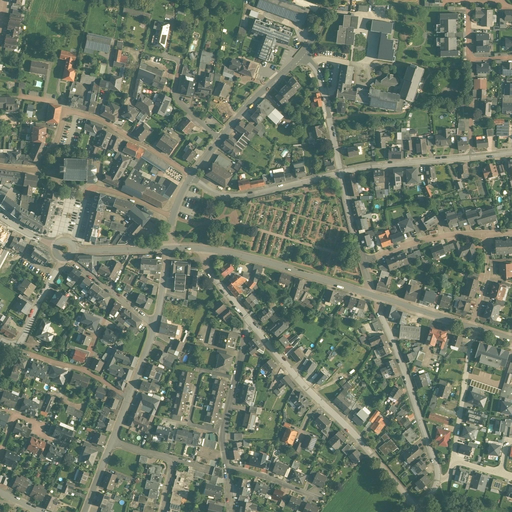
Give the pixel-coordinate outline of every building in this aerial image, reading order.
[(309,11),(280,0),(260,0),(260,1),(258,6),(258,7),(304,25),(309,11)] [(124,9),(123,13),(150,20),(151,15),(124,8),(124,9)] [(257,18),(259,13),(251,10),(250,15),(257,18)] [(492,11),(482,10),(482,12),(476,12),(476,18),(482,18),(482,27),(492,27),(492,18),(491,18),(492,11)] [(12,15),(10,14),(8,23),(19,25),(20,22),(21,17),(12,15)] [(445,36),(456,35),(456,20),(458,20),(458,14),(440,14),(440,25),(436,25),(436,33),(447,33),(447,34),(445,34),(445,36)] [(357,17),(346,16),(344,27),(341,27),(340,32),(339,31),(338,43),(349,45),(352,45),(353,43),(354,43),(354,40),(353,40),(353,38),(354,38),(354,36),(353,35),(354,33),(352,33),(353,28),(356,29),(357,17)] [(371,31),(382,33),(388,34),(391,34),(393,24),(373,20),(371,31)] [(255,23),(251,32),(264,37),(256,57),(269,62),(277,41),(288,46),(291,36),(255,23)] [(160,32),(158,31),(155,45),(164,47),(167,33),(164,33),(160,32)] [(112,38),(88,33),(85,48),(109,53),(112,38)] [(388,34),(382,33),(378,59),(390,61),(391,49),(393,50),(394,41),(387,40),(388,34)] [(8,36),(6,35),(5,41),(16,43),(17,37),(8,36)] [(456,35),(445,36),(445,37),(447,37),(447,38),(437,38),(437,46),(440,46),(441,57),(459,57),(459,51),(457,51),(456,35)] [(76,54),(61,51),(59,59),(66,60),(65,68),(71,69),(72,65),(74,65),(76,54)] [(240,62),(233,60),(230,68),(235,70),(240,72),(244,60),(247,53),(243,51),(240,62)] [(208,57),(207,63),(210,64),(211,58),(215,59),(216,54),(202,52),(202,55),(208,57)] [(257,65),(244,60),(240,72),(253,78),(253,77),(255,72),(257,65)] [(48,64),(32,61),(30,72),(46,75),(48,64)] [(157,75),(159,70),(141,63),(140,69),(157,75)] [(477,63),(477,76),(487,76),(487,73),(489,73),(489,63),(477,63)] [(510,64),(505,63),(505,66),(502,66),(502,70),(503,70),(503,74),(503,75),(511,75),(511,63),(510,64)] [(388,92),(374,90),(374,88),(372,88),(371,88),(370,88),(370,89),(370,91),(369,97),(371,97),(370,104),(370,106),(374,107),(374,108),(394,111),(394,110),(401,111),(403,103),(403,102),(406,100),(413,103),(414,99),(413,99),(414,97),(415,97),(417,91),(416,91),(417,89),(418,89),(419,86),(417,85),(418,82),(420,82),(421,79),(420,79),(421,77),(422,77),(424,71),(423,71),(424,69),(418,67),(411,64),(410,67),(409,67),(408,68),(407,68),(405,74),(406,74),(405,76),(403,79),(405,80),(408,81),(407,84),(404,83),(400,95),(397,94),(397,95),(396,95),(396,94),(393,93),(393,94),(390,94),(391,93),(388,93),(387,93),(388,92)] [(354,67),(342,65),(341,72),(340,76),(338,89),(337,98),(344,99),(355,101),(357,92),(356,92),(350,91),(354,67)] [(235,70),(230,68),(225,66),(224,72),(234,75),(235,70)] [(71,69),(65,68),(62,79),(73,82),(76,70),(71,69)] [(157,75),(140,69),(137,80),(143,82),(163,90),(167,79),(162,78),(157,75)] [(234,75),(224,72),(223,76),(230,78),(229,81),(232,81),(234,75)] [(213,74),(207,73),(206,77),(202,77),(201,83),(200,83),(199,92),(211,94),(212,86),(212,85),(211,85),(213,74)] [(96,77),(82,74),(80,83),(90,85),(94,85),(95,82),(96,77)] [(387,77),(381,81),(376,80),(375,85),(374,84),(371,86),(372,88),(374,88),(374,90),(388,92),(388,88),(391,86),(396,86),(397,84),(398,84),(399,80),(397,79),(393,78),(393,75),(388,74),(387,77)] [(117,77),(113,76),(112,76),(111,82),(109,89),(120,91),(123,78),(120,77),(117,77)] [(194,79),(186,77),(182,94),(193,96),(196,83),(193,83),(194,79)] [(282,91),(280,93),(281,94),(279,95),(276,98),(284,106),(289,101),(288,100),(297,92),(296,91),(301,87),(293,79),(290,82),(289,83),(289,84),(288,86),(282,91)] [(111,82),(101,80),(101,84),(100,87),(109,89),(111,82)] [(156,104),(141,94),(143,82),(137,80),(134,97),(134,98),(139,101),(137,103),(136,105),(143,110),(146,112),(149,114),(150,115),(153,110),(156,104)] [(486,80),(477,80),(477,90),(486,90),(486,80)] [(231,87),(220,82),(214,95),(226,98),(229,92),(228,92),(231,87)] [(361,88),(358,88),(358,89),(357,89),(356,92),(357,92),(355,101),(355,102),(358,102),(368,104),(370,104),(371,97),(369,97),(370,91),(369,91),(369,90),(367,89),(366,90),(365,90),(365,89),(362,89),(362,90),(360,89),(361,88)] [(486,90),(477,90),(477,98),(477,99),(481,99),(486,99),(486,97),(486,90)] [(86,102),(84,110),(89,111),(93,94),(89,93),(87,102),(86,102)] [(316,94),(314,95),(315,103),(316,107),(322,106),(320,93),(316,94)] [(172,100),(160,94),(156,104),(153,110),(164,116),(172,100)] [(75,97),(73,97),(73,96),(71,95),(71,96),(69,96),(67,106),(81,109),(83,101),(83,99),(82,99),(83,97),(79,96),(78,98),(77,98),(75,97)] [(497,101),(491,101),(492,98),(488,97),(487,103),(491,103),(491,111),(496,112),(497,101)] [(0,107),(6,108),(6,112),(14,112),(14,111),(14,105),(14,98),(6,98),(0,98),(0,107)] [(344,99),(337,98),(336,105),(338,106),(337,109),(337,114),(343,114),(345,111),(345,104),(344,103),(344,99)] [(275,109),(265,99),(257,107),(259,109),(260,108),(267,115),(268,117),(275,109)] [(122,108),(109,102),(107,107),(120,113),(122,108)] [(487,103),(481,102),(480,116),(490,117),(491,111),(491,103),(487,103)] [(504,104),(503,104),(502,113),(511,113),(511,103),(506,104),(504,104)] [(61,106),(49,104),(46,122),(58,124),(61,106)] [(107,107),(103,105),(101,109),(104,110),(102,115),(115,121),(120,113),(107,107)] [(132,108),(129,106),(122,117),(126,120),(127,118),(133,123),(140,112),(134,109),(132,108)] [(259,109),(251,117),(258,124),(259,124),(260,122),(267,115),(260,108),(259,109)] [(275,109),(268,117),(276,125),(284,117),(275,109)] [(141,120),(143,122),(149,114),(146,112),(144,116),(141,120)] [(187,118),(178,127),(186,134),(191,128),(192,129),(195,125),(187,118)] [(509,127),(504,127),(504,120),(494,120),(494,126),(496,127),(501,127),(501,133),(501,135),(501,136),(509,137),(509,127)] [(33,122),(22,121),(19,139),(31,140),(31,138),(30,137),(31,132),(32,131),(32,127),(30,127),(33,127),(33,123),(33,122)] [(104,126),(91,121),(89,125),(86,124),(84,133),(86,134),(87,131),(96,134),(97,132),(101,133),(102,130),(104,126)] [(248,125),(242,121),(235,129),(244,135),(247,137),(252,131),(255,127),(249,123),(248,125)] [(152,131),(144,123),(139,128),(148,136),(152,131)] [(320,126),(311,128),(313,139),(322,137),(321,131),(325,130),(324,125),(320,126)] [(33,127),(30,127),(32,127),(32,131),(31,132),(30,137),(31,138),(31,140),(31,142),(29,141),(29,142),(35,142),(45,143),(45,138),(46,138),(47,135),(45,135),(46,128),(35,127),(33,127)] [(133,134),(132,135),(142,142),(148,136),(139,128),(137,130),(133,134)] [(445,136),(437,136),(437,140),(437,145),(451,144),(450,136),(450,135),(449,129),(444,130),(445,136)] [(112,134),(103,130),(100,138),(109,141),(112,134)] [(255,133),(252,131),(247,137),(244,135),(238,142),(234,147),(240,151),(241,152),(251,140),(250,140),(255,133)] [(391,133),(377,135),(378,148),(385,148),(384,141),(392,140),(391,133)] [(178,143),(165,134),(157,145),(170,154),(178,143)] [(123,140),(114,135),(108,148),(118,152),(120,148),(123,140)] [(238,142),(230,135),(226,140),(234,147),(238,142)] [(109,141),(100,138),(97,146),(106,149),(109,141)] [(462,140),(460,140),(460,142),(458,143),(458,150),(461,150),(461,152),(464,152),(463,149),(467,149),(467,143),(466,138),(462,139),(462,140)] [(425,139),(416,140),(417,154),(427,153),(425,139)] [(482,140),(476,140),(477,148),(488,147),(487,139),(482,140)] [(240,151),(226,140),(221,147),(235,158),(240,151)] [(29,156),(39,156),(45,143),(35,142),(29,156)] [(132,156),(137,146),(129,142),(123,151),(132,156)] [(197,147),(191,142),(189,145),(191,146),(189,148),(194,152),(197,147)] [(397,148),(389,148),(388,159),(397,159),(401,159),(402,148),(401,148),(401,145),(397,145),(397,148)] [(137,146),(132,156),(140,159),(140,158),(145,150),(137,146)] [(354,147),(348,149),(349,157),(353,157),(353,156),(359,155),(357,147),(354,147)] [(194,152),(189,148),(186,153),(183,157),(191,163),(197,153),(194,152)] [(148,152),(145,150),(140,158),(138,162),(138,163),(134,168),(132,171),(131,173),(134,174),(148,152)] [(17,153),(12,152),(12,153),(11,164),(12,164),(23,165),(23,155),(20,155),(20,153),(20,151),(17,151),(17,153)] [(148,152),(134,174),(137,176),(139,172),(140,171),(146,160),(151,153),(148,152)] [(3,154),(3,163),(11,164),(12,153),(11,153),(10,154),(7,154),(3,154)] [(169,166),(151,153),(146,160),(165,172),(169,166)] [(39,156),(29,156),(23,155),(23,165),(35,166),(39,156)] [(131,159),(121,155),(115,165),(125,170),(128,165),(131,159)] [(231,163),(219,155),(214,164),(226,171),(231,163)] [(138,162),(131,159),(128,165),(134,168),(138,163),(138,162)] [(88,160),(63,160),(63,163),(63,164),(62,164),(62,165),(60,165),(60,164),(59,164),(59,175),(59,174),(62,174),(62,175),(63,175),(62,180),(86,181),(86,183),(94,183),(96,182),(97,180),(98,178),(97,177),(95,176),(95,175),(97,172),(97,169),(95,166),(92,165),(93,160),(88,160)] [(329,162),(328,163),(327,161),(324,162),(325,163),(326,171),(335,169),(334,161),(329,162)] [(226,171),(213,163),(206,175),(226,187),(233,175),(226,171)] [(303,163),(294,165),(297,178),(301,177),(301,178),(303,177),(306,176),(303,163)] [(467,164),(458,165),(460,178),(463,178),(465,178),(469,177),(467,164)] [(490,164),(488,165),(487,167),(485,167),(485,169),(482,170),(485,178),(488,177),(488,178),(493,176),(495,177),(497,177),(498,175),(495,166),(492,167),(492,165),(490,164)] [(125,170),(115,165),(109,176),(105,175),(103,180),(119,187),(121,182),(119,181),(125,170)] [(434,166),(426,168),(427,179),(428,179),(428,185),(436,184),(436,178),(434,166)] [(402,168),(393,169),(394,175),(393,175),(394,185),(401,185),(400,176),(403,176),(402,169),(402,168)] [(416,170),(407,170),(407,168),(402,169),(403,176),(404,185),(415,184),(414,182),(417,182),(416,177),(416,170)] [(14,173),(0,170),(0,186),(2,187),(4,185),(5,182),(12,183),(14,173)] [(383,170),(373,171),(374,179),(375,183),(384,182),(384,178),(383,170)] [(150,180),(152,176),(140,171),(139,172),(143,173),(142,176),(150,180)] [(128,179),(123,186),(122,190),(132,195),(133,194),(162,209),(169,200),(157,193),(162,185),(158,184),(150,180),(142,176),(143,173),(139,172),(137,176),(139,177),(137,180),(136,179),(134,182),(128,179)] [(12,184),(17,184),(17,183),(23,184),(25,174),(14,173),(12,183),(12,184)] [(284,173),(274,175),(276,183),(286,181),(285,176),(284,173)] [(37,176),(25,174),(23,184),(23,186),(25,186),(24,195),(31,196),(32,187),(36,188),(37,176)] [(354,174),(346,176),(348,188),(357,186),(356,183),(354,174)] [(162,185),(157,193),(169,200),(178,186),(167,178),(165,181),(162,185)] [(239,182),(238,182),(240,191),(251,188),(250,183),(249,180),(246,180),(243,181),(239,182)] [(263,180),(250,183),(251,188),(265,185),(264,182),(264,180),(263,180)] [(461,181),(455,183),(457,190),(463,188),(461,181)] [(2,187),(0,191),(0,204),(3,199),(12,184),(12,183),(5,182),(4,185),(2,187)] [(348,188),(350,197),(359,196),(359,193),(357,186),(348,188)] [(49,190),(48,190),(46,198),(50,199),(56,201),(58,193),(49,190)] [(106,195),(97,193),(93,210),(102,212),(104,204),(114,206),(117,198),(106,195)] [(37,197),(22,195),(21,201),(36,203),(37,197)] [(10,198),(7,202),(3,199),(0,204),(0,206),(2,208),(14,217),(18,220),(20,206),(10,198)] [(41,211),(47,213),(48,208),(50,199),(45,198),(44,202),(43,202),(40,211),(41,211)] [(137,204),(117,198),(114,206),(118,207),(117,211),(128,215),(135,206),(137,204)] [(48,208),(54,209),(56,204),(55,204),(55,201),(56,201),(50,199),(48,208)] [(359,201),(351,203),(353,210),(361,208),(359,201)] [(135,206),(128,215),(135,221),(142,227),(154,214),(144,206),(143,208),(142,208),(140,210),(135,206)] [(21,222),(27,211),(20,207),(18,220),(21,222)] [(54,209),(48,208),(47,213),(45,220),(51,222),(53,216),(52,216),(52,213),(53,213),(54,209)] [(361,208),(353,210),(355,218),(362,216),(363,216),(362,213),(361,208)] [(487,211),(490,223),(498,221),(494,209),(487,211)] [(102,212),(93,210),(89,224),(100,226),(101,223),(104,212),(102,212)] [(490,223),(487,211),(481,212),(481,210),(476,211),(476,210),(466,213),(466,214),(469,224),(469,225),(478,223),(478,224),(479,224),(480,226),(490,223)] [(27,225),(32,214),(27,211),(21,222),(27,225)] [(47,213),(41,211),(40,216),(38,216),(38,217),(32,228),(41,233),(45,220),(47,213)] [(446,214),(447,219),(450,228),(459,225),(455,212),(446,214)] [(433,213),(425,218),(424,218),(418,222),(419,224),(424,231),(439,222),(435,217),(433,213)] [(32,214),(27,225),(32,228),(38,217),(32,214)] [(466,214),(457,217),(459,225),(460,227),(469,224),(466,214)] [(362,219),(356,220),(358,230),(368,228),(366,218),(362,219)] [(408,219),(401,222),(402,225),(399,226),(400,228),(401,230),(401,232),(402,232),(402,233),(403,232),(404,233),(414,229),(413,228),(414,228),(413,226),(413,224),(412,224),(411,222),(410,219),(408,219)] [(51,222),(45,220),(41,233),(43,232),(44,234),(48,232),(48,230),(49,229),(51,222)] [(128,228),(127,229),(135,236),(142,227),(135,221),(128,228)] [(125,226),(112,222),(111,223),(109,229),(113,230),(125,233),(127,229),(128,228),(124,227),(125,226)] [(100,226),(89,224),(85,239),(95,242),(96,242),(100,226)] [(117,244),(124,244),(126,244),(130,241),(135,236),(127,229),(125,233),(123,236),(117,244)] [(401,232),(398,233),(397,232),(396,229),(391,231),(393,234),(393,235),(391,236),(391,237),(393,243),(393,244),(404,239),(402,233),(402,232),(401,232)] [(110,241),(109,245),(112,244),(119,233),(123,236),(125,233),(113,230),(110,239),(110,241)] [(388,230),(382,233),(382,232),(382,233),(378,234),(379,238),(380,238),(380,239),(383,247),(393,243),(391,237),(388,230)] [(119,233),(112,244),(117,244),(123,236),(119,233)] [(369,235),(366,236),(360,238),(363,246),(369,245),(369,246),(370,247),(373,246),(373,245),(373,242),(371,241),(369,235)] [(17,238),(14,237),(12,242),(10,246),(10,247),(10,248),(14,250),(15,248),(22,252),(26,243),(22,240),(21,240),(21,239),(19,238),(18,238),(17,238)] [(510,239),(507,239),(507,240),(507,242),(502,242),(502,252),(502,253),(502,254),(511,253),(511,241),(510,242),(510,240),(510,239)] [(458,241),(454,243),(448,245),(451,251),(460,247),(458,241)] [(441,244),(431,249),(434,258),(445,254),(445,253),(442,247),(441,244)] [(472,244),(457,249),(460,257),(467,254),(469,259),(470,262),(474,261),(473,258),(477,257),(472,244)] [(35,260),(41,249),(36,246),(35,248),(34,247),(32,250),(33,251),(30,256),(35,260)] [(32,250),(28,247),(25,253),(30,256),(33,251),(32,250)] [(41,249),(35,260),(39,263),(45,252),(41,249)] [(8,252),(4,250),(0,256),(0,264),(1,265),(8,252)] [(45,252),(39,263),(45,266),(46,265),(47,265),(50,261),(48,260),(49,258),(47,256),(49,254),(45,252)] [(405,253),(396,257),(399,265),(405,263),(405,264),(409,263),(408,262),(406,256),(405,253)] [(414,253),(406,256),(408,262),(416,259),(416,258),(414,253)] [(396,257),(386,260),(387,263),(389,269),(390,270),(393,269),(393,268),(399,265),(396,257)] [(157,261),(142,259),(142,269),(144,269),(151,270),(151,274),(155,274),(156,274),(156,270),(159,270),(160,269),(160,266),(159,265),(157,265),(157,261)] [(122,265),(113,260),(109,268),(105,276),(114,281),(122,265)] [(191,263),(172,261),(171,277),(176,278),(175,290),(175,289),(184,290),(184,291),(185,291),(186,275),(190,276),(190,275),(190,269),(191,263)] [(221,269),(218,271),(224,278),(229,274),(234,270),(229,263),(224,267),(223,266),(220,268),(221,269)] [(109,268),(102,265),(98,272),(105,276),(109,268)] [(255,265),(252,274),(259,276),(260,276),(261,275),(263,267),(255,265)] [(511,267),(511,265),(500,265),(500,275),(501,275),(501,274),(505,274),(505,277),(506,277),(511,276),(511,267)] [(74,268),(68,276),(72,279),(70,282),(73,285),(82,274),(74,268)] [(197,271),(194,271),(194,276),(193,281),(193,285),(200,286),(200,282),(202,282),(203,272),(197,271)] [(251,280),(252,274),(244,272),(243,277),(251,280)] [(235,274),(232,277),(235,281),(240,285),(247,279),(235,274)] [(252,281),(257,283),(259,276),(252,274),(251,280),(251,281),(252,281)] [(288,285),(289,282),(291,276),(282,274),(280,281),(283,282),(282,283),(288,285)] [(238,287),(240,285),(235,281),(232,277),(232,278),(229,281),(232,284),(228,287),(232,292),(238,287)] [(388,278),(386,277),(386,279),(384,283),(379,282),(376,290),(386,293),(391,278),(388,278)] [(89,281),(86,278),(80,286),(88,292),(95,284),(90,280),(89,281)] [(305,281),(297,278),(292,294),(301,297),(304,291),(301,290),(305,281)] [(478,280),(470,278),(468,287),(467,286),(476,289),(479,281),(478,280)] [(35,287),(25,280),(22,284),(23,285),(20,290),(25,294),(29,296),(35,287)] [(252,281),(248,286),(254,290),(254,289),(255,290),(259,285),(257,283),(252,281)] [(501,284),(494,282),(492,289),(504,293),(505,290),(505,289),(506,286),(501,284)] [(95,284),(88,292),(92,295),(96,298),(102,290),(95,284)] [(133,287),(127,284),(124,290),(130,293),(133,287)] [(158,287),(147,284),(146,285),(146,286),(151,287),(149,291),(149,294),(156,295),(158,287)] [(415,286),(409,285),(407,290),(404,298),(415,302),(418,294),(413,292),(415,287),(415,286)] [(476,289),(467,286),(466,287),(467,287),(465,295),(464,295),(472,297),(474,298),(476,289),(476,290),(476,289)] [(242,292),(238,287),(232,292),(236,297),(242,293),(242,292)] [(438,291),(428,289),(425,301),(435,304),(438,291)] [(504,293),(492,289),(490,297),(497,299),(501,300),(502,297),(503,297),(504,293)] [(92,295),(89,299),(96,305),(99,302),(98,302),(101,296),(100,295),(103,290),(102,290),(96,298),(92,295)] [(111,296),(103,290),(100,295),(101,296),(98,302),(99,302),(100,303),(101,304),(100,307),(106,310),(111,296)] [(338,293),(330,290),(328,295),(328,294),(326,301),(326,300),(333,302),(333,304),(333,302),(334,300),(338,293)] [(64,296),(56,291),(50,301),(61,308),(64,304),(69,296),(66,292),(65,295),(64,296)] [(301,297),(292,294),(290,299),(298,302),(297,303),(310,310),(313,307),(314,304),(305,298),(308,293),(304,291),(301,297)] [(345,295),(338,293),(334,300),(339,302),(342,303),(345,295)] [(153,300),(140,294),(137,302),(142,304),(141,306),(148,310),(153,300)] [(448,298),(442,297),(443,296),(442,296),(442,298),(439,305),(440,305),(448,308),(451,298),(451,299),(448,298)] [(249,297),(243,302),(250,310),(256,305),(254,303),(249,297)] [(360,300),(351,297),(349,305),(354,306),(357,307),(360,300)] [(26,302),(22,300),(16,308),(25,314),(30,305),(26,302)] [(366,302),(360,300),(357,307),(360,308),(361,309),(364,310),(366,302)] [(463,301),(461,300),(461,301),(458,300),(456,308),(457,308),(459,309),(467,312),(469,312),(471,304),(471,303),(470,303),(463,301)] [(116,301),(112,307),(114,308),(110,313),(114,316),(115,316),(117,312),(122,305),(116,301)] [(220,301),(213,307),(220,314),(227,309),(220,301)] [(495,304),(488,302),(486,310),(498,313),(499,310),(499,309),(500,306),(495,304)] [(396,307),(388,305),(385,316),(393,318),(395,310),(396,307)] [(227,308),(227,309),(220,314),(226,321),(233,315),(227,308)] [(126,309),(121,315),(120,314),(117,320),(119,322),(123,325),(124,324),(126,320),(129,322),(135,315),(126,309)] [(268,309),(258,316),(263,323),(273,315),(268,309)] [(406,314),(395,310),(393,318),(392,319),(396,320),(396,322),(401,324),(400,326),(403,326),(406,314)] [(498,313),(486,310),(484,317),(491,319),(495,320),(499,321),(500,318),(496,317),(497,317),(498,313)] [(100,319),(84,313),(81,321),(89,324),(88,328),(96,331),(100,319)] [(142,321),(135,315),(129,322),(131,324),(128,328),(132,331),(134,332),(137,328),(142,321)] [(2,323),(4,325),(4,324),(5,324),(7,322),(9,323),(11,319),(6,316),(2,323)] [(168,324),(167,320),(164,319),(163,320),(159,333),(171,336),(174,325),(168,324)] [(53,335),(46,332),(49,326),(50,323),(43,320),(36,336),(50,343),(53,335)] [(276,325),(271,330),(273,332),(277,336),(286,328),(283,325),(283,323),(281,320),(276,325)] [(378,321),(372,324),(376,332),(382,329),(378,321)] [(274,323),(267,328),(270,331),(271,330),(276,325),(274,323)] [(5,324),(4,324),(4,325),(0,331),(1,332),(12,338),(16,331),(5,324)] [(117,325),(114,330),(121,334),(124,329),(117,325)] [(403,326),(400,326),(399,338),(419,340),(421,328),(403,326)] [(212,327),(208,344),(213,345),(217,328),(212,327)] [(438,331),(431,328),(426,344),(434,346),(436,339),(438,331)] [(117,334),(107,329),(105,334),(103,335),(103,336),(103,338),(104,338),(103,339),(104,338),(108,340),(108,342),(113,343),(117,334)] [(446,333),(439,330),(438,331),(436,339),(441,340),(439,348),(441,349),(443,349),(444,345),(445,342),(446,339),(447,337),(445,337),(446,333)] [(237,336),(222,332),(221,336),(220,336),(218,342),(219,342),(218,346),(234,350),(235,346),(236,346),(237,340),(236,340),(237,336)] [(92,338),(83,334),(79,342),(89,346),(92,338)] [(376,337),(369,340),(372,346),(378,343),(380,348),(386,345),(389,344),(384,334),(376,338),(376,337)] [(297,335),(291,341),(295,346),(296,345),(301,339),(298,336),(297,335)] [(462,338),(454,335),(451,345),(458,348),(459,348),(460,344),(462,338)] [(284,336),(276,343),(282,350),(289,344),(288,344),(289,343),(284,336)] [(263,346),(256,337),(250,343),(253,347),(256,351),(257,351),(263,346)] [(184,343),(177,340),(175,346),(173,349),(176,350),(180,352),(184,343)] [(484,344),(480,343),(480,342),(475,358),(477,358),(476,360),(480,361),(480,359),(486,361),(486,363),(493,365),(493,364),(499,365),(499,367),(503,368),(503,367),(505,367),(510,352),(509,352),(505,351),(498,348),(497,349),(494,347),(492,347),(485,344),(484,344)] [(380,348),(378,349),(382,356),(382,357),(390,353),(386,345),(380,348)] [(256,351),(253,347),(248,350),(252,355),(256,351)] [(121,351),(114,348),(109,358),(109,359),(108,362),(105,368),(111,371),(114,365),(116,360),(119,354),(121,351)] [(304,356),(298,349),(291,354),(298,362),(304,357),(304,356)] [(86,354),(76,350),(73,358),(83,362),(86,354)] [(168,354),(160,350),(155,359),(163,364),(168,354)] [(414,352),(411,353),(414,360),(416,360),(420,350),(414,352)] [(425,353),(419,351),(416,360),(422,362),(425,353)] [(411,353),(403,356),(406,363),(414,360),(411,353)] [(139,358),(131,355),(130,358),(119,354),(116,360),(127,365),(135,368),(139,358)] [(175,358),(168,354),(163,364),(170,368),(175,358)] [(217,368),(220,369),(229,371),(233,357),(226,355),(221,354),(220,355),(220,358),(221,358),(220,364),(218,364),(217,368)] [(258,358),(251,356),(250,364),(256,365),(258,358)] [(26,359),(23,358),(22,359),(18,357),(17,361),(16,360),(14,365),(13,370),(16,371),(18,366),(24,368),(27,360),(26,360),(26,359)] [(104,362),(96,358),(92,367),(99,371),(104,362)] [(276,367),(270,359),(264,365),(270,372),(276,367)] [(303,369),(310,374),(317,365),(310,360),(303,369)] [(393,360),(385,363),(387,367),(380,370),(381,373),(396,366),(393,360)] [(40,364),(33,362),(31,369),(29,373),(32,374),(33,375),(36,377),(40,364)] [(47,367),(40,364),(36,377),(40,378),(41,377),(43,378),(45,374),(47,367)] [(156,372),(158,367),(150,364),(145,375),(153,378),(154,378),(156,372)] [(115,365),(114,365),(111,371),(110,373),(123,378),(127,379),(130,380),(133,371),(126,368),(126,369),(120,367),(119,367),(115,366),(115,365)] [(396,366),(381,373),(383,376),(390,372),(392,376),(399,372),(396,366)] [(63,370),(54,367),(51,376),(54,378),(58,379),(56,382),(62,384),(67,371),(63,370)] [(13,370),(12,370),(9,379),(16,381),(18,376),(16,375),(15,375),(16,371),(13,370)] [(195,373),(183,370),(181,376),(184,377),(183,382),(190,384),(191,379),(193,380),(195,373)] [(313,380),(320,386),(327,377),(320,371),(313,380)] [(511,374),(507,373),(503,386),(508,388),(511,375),(511,374)] [(90,379),(73,374),(70,383),(75,384),(75,383),(85,387),(87,387),(90,379)] [(424,374),(415,377),(418,388),(428,385),(424,374)] [(287,375),(280,381),(282,383),(286,387),(288,385),(292,382),(287,375)] [(216,378),(214,384),(217,385),(216,390),(223,392),(224,387),(226,388),(228,381),(216,378)] [(383,383),(380,387),(383,389),(388,383),(385,380),(383,383)] [(448,382),(440,380),(439,384),(441,385),(440,390),(438,395),(438,396),(447,398),(450,387),(447,386),(448,382)] [(143,381),(142,382),(141,384),(142,385),(140,389),(149,392),(150,389),(152,384),(151,384),(144,381),(143,381)] [(191,391),(192,384),(190,384),(183,382),(180,381),(179,387),(181,388),(180,393),(187,395),(187,394),(189,390),(191,391)] [(116,386),(122,391),(125,385),(118,382),(116,386)] [(158,384),(152,382),(151,384),(152,384),(150,389),(156,392),(156,391),(157,388),(159,389),(159,388),(160,384),(158,384)] [(342,387),(344,389),(347,391),(352,386),(348,382),(347,383),(345,385),(342,387)] [(282,383),(279,385),(280,386),(278,388),(281,391),(283,389),(286,387),(282,383)] [(248,386),(244,385),(240,399),(241,400),(250,402),(251,402),(254,391),(253,387),(248,386)] [(403,391),(396,386),(390,395),(390,396),(394,398),(397,400),(400,395),(403,391)] [(511,388),(503,386),(501,393),(511,396),(511,388)] [(99,387),(96,396),(103,398),(104,399),(105,395),(107,390),(99,387)] [(473,387),(471,392),(480,395),(482,390),(481,389),(478,388),(475,387),(473,387)] [(223,392),(216,390),(213,389),(211,395),(214,396),(213,401),(220,402),(221,398),(224,398),(225,392),(223,392)] [(344,389),(341,393),(334,401),(345,411),(348,407),(354,401),(349,397),(347,399),(346,397),(349,393),(347,391),(344,389)] [(6,393),(4,392),(4,391),(1,400),(0,400),(0,402),(6,405),(11,394),(7,393),(6,393)] [(189,395),(187,394),(187,395),(180,393),(177,392),(176,398),(179,399),(178,404),(185,405),(186,401),(188,401),(189,395)] [(296,396),(291,400),(297,407),(300,411),(305,407),(310,403),(301,392),(296,396)] [(471,392),(467,402),(480,406),(482,401),(485,402),(486,397),(480,395),(471,392)] [(154,416),(160,401),(153,398),(142,393),(136,407),(141,409),(143,405),(152,408),(153,409),(151,414),(154,416)] [(18,397),(11,394),(6,405),(13,408),(14,405),(18,397)] [(47,394),(43,404),(50,406),(51,407),(55,397),(47,394)] [(119,401),(112,398),(109,406),(116,409),(119,401)] [(23,404),(20,410),(27,413),(32,401),(28,400),(27,400),(25,399),(23,404)] [(220,402),(213,401),(210,400),(209,406),(212,406),(210,411),(218,413),(219,409),(221,409),(222,403),(220,402)] [(294,409),(297,407),(291,400),(290,401),(289,402),(294,409)] [(35,403),(32,401),(27,413),(34,416),(36,409),(38,405),(35,404),(35,403)] [(511,403),(503,402),(501,413),(511,414),(511,411),(511,403)] [(187,406),(185,405),(178,404),(175,403),(173,408),(174,408),(176,409),(175,414),(182,416),(183,412),(185,412),(187,406)] [(360,405),(356,403),(352,409),(356,412),(356,411),(360,405)] [(50,406),(43,404),(39,414),(46,417),(50,406)] [(75,408),(68,405),(66,410),(71,412),(70,415),(72,416),(75,409),(75,408)] [(411,412),(404,405),(401,408),(402,410),(398,413),(400,415),(397,417),(399,420),(399,421),(403,426),(404,425),(409,421),(405,417),(411,412)] [(300,411),(298,413),(301,416),(308,410),(305,407),(300,411)] [(75,409),(72,416),(81,419),(84,412),(75,409)] [(468,420),(467,420),(476,423),(478,424),(479,421),(482,422),(484,418),(483,418),(484,414),(467,409),(465,415),(469,416),(468,420)] [(144,418),(140,417),(138,416),(140,412),(135,410),(129,425),(135,428),(136,427),(139,428),(144,418)] [(218,413),(210,411),(208,411),(206,416),(209,417),(208,422),(215,424),(216,420),(218,420),(220,414),(218,413)] [(249,412),(246,411),(243,427),(253,430),(254,426),(254,423),(253,423),(255,414),(249,412)] [(377,411),(370,421),(372,422),(372,423),(380,413),(377,411)] [(0,418),(0,426),(4,428),(5,424),(9,416),(2,413),(0,418)] [(363,417),(358,413),(353,418),(361,426),(366,420),(363,417)] [(449,419),(430,413),(428,419),(447,425),(449,419)] [(144,418),(139,428),(146,431),(149,425),(150,421),(152,422),(154,416),(151,414),(149,414),(147,419),(144,418)] [(322,415),(316,421),(323,429),(327,426),(330,423),(322,415)] [(380,416),(371,428),(378,434),(386,423),(382,421),(383,419),(383,418),(382,417),(382,418),(380,416)] [(114,421),(107,418),(105,423),(103,429),(110,431),(114,421)] [(495,430),(504,432),(504,426),(505,422),(497,421),(495,430)] [(24,426),(20,424),(16,423),(13,432),(16,433),(16,434),(20,436),(20,435),(23,436),(24,436),(27,428),(24,426),(24,425),(24,426)] [(166,427),(158,425),(156,434),(164,436),(169,437),(170,432),(171,428),(170,428),(170,429),(166,428),(166,427)] [(53,436),(61,439),(66,429),(58,426),(58,427),(56,427),(54,433),(53,436)] [(327,426),(323,429),(321,431),(327,437),(329,432),(330,429),(327,426)] [(469,428),(465,426),(462,436),(472,439),(473,436),(475,429),(469,428)] [(32,430),(27,428),(24,436),(28,438),(32,430)] [(296,432),(287,428),(282,440),(291,444),(293,443),(294,441),(293,440),(295,436),(296,436),(297,433),(296,432)] [(414,433),(410,428),(408,430),(406,431),(405,432),(403,434),(407,439),(409,437),(412,442),(418,437),(415,432),(414,433)] [(72,431),(66,429),(61,439),(68,442),(69,439),(72,431)] [(178,430),(176,437),(182,438),(181,442),(186,443),(187,440),(189,433),(189,431),(184,430),(183,431),(178,430)] [(442,430),(438,430),(436,440),(442,441),(442,445),(447,446),(447,442),(448,442),(450,431),(442,430)] [(339,431),(328,442),(336,450),(341,445),(341,444),(346,439),(339,431)] [(193,434),(189,433),(187,440),(193,441),(192,445),(197,446),(197,445),(198,444),(199,438),(200,433),(194,432),(193,434)] [(106,436),(97,433),(93,441),(100,444),(103,445),(106,436)] [(317,439),(308,435),(303,446),(306,448),(307,446),(313,448),(317,439)] [(29,444),(27,449),(28,449),(30,450),(31,451),(34,452),(38,440),(32,438),(29,444)] [(45,443),(38,440),(34,452),(37,453),(38,453),(40,454),(41,454),(42,450),(45,443)] [(391,440),(379,449),(385,455),(396,446),(391,440)] [(239,450),(242,450),(241,442),(233,444),(234,450),(239,450)] [(490,444),(488,455),(499,456),(501,445),(497,445),(490,443),(490,444)] [(348,444),(342,450),(346,455),(347,455),(347,454),(351,447),(348,444)] [(472,448),(472,447),(468,446),(462,444),(459,453),(469,456),(472,448)] [(48,452),(46,456),(46,457),(49,457),(49,459),(51,459),(52,460),(57,448),(51,445),(48,452)] [(351,447),(347,454),(349,456),(356,450),(352,445),(351,447)] [(411,451),(404,456),(406,458),(405,459),(407,461),(408,460),(409,462),(410,462),(421,452),(422,452),(421,452),(420,451),(420,449),(419,447),(418,447),(416,446),(417,446),(416,445),(416,446),(411,451)] [(90,448),(87,447),(86,448),(87,448),(84,455),(83,455),(86,456),(84,460),(86,461),(85,462),(87,463),(87,462),(87,463),(93,465),(98,451),(90,448)] [(64,451),(57,448),(52,460),(56,461),(57,461),(59,462),(61,457),(64,451)] [(230,460),(240,459),(239,450),(234,450),(229,451),(230,460)] [(356,450),(349,456),(356,464),(359,461),(359,462),(360,461),(363,458),(356,450)] [(7,451),(2,463),(3,463),(7,465),(8,465),(12,453),(7,451)] [(259,457),(251,455),(249,465),(264,469),(264,468),(266,460),(267,454),(260,452),(259,457)] [(18,455),(12,453),(8,465),(13,467),(16,460),(18,455)] [(139,462),(147,464),(147,463),(148,458),(141,456),(139,462)] [(418,463),(413,467),(418,473),(424,468),(426,466),(421,460),(418,463)] [(289,467),(277,462),(273,471),(285,476),(288,469),(289,467)] [(162,467),(148,464),(147,468),(148,468),(151,469),(150,474),(152,474),(152,475),(151,481),(161,483),(163,476),(160,475),(162,467)] [(424,468),(418,473),(417,474),(419,476),(426,470),(424,468)] [(89,473),(80,470),(76,481),(85,484),(89,473)] [(426,470),(419,476),(421,478),(425,475),(428,473),(426,470)] [(183,472),(177,471),(176,475),(181,476),(181,478),(191,480),(192,480),(193,476),(190,475),(188,475),(188,474),(183,473),(183,472)] [(306,476),(294,471),(291,479),(302,484),(306,476)] [(469,475),(470,473),(461,471),(458,481),(466,484),(469,475)] [(115,475),(109,472),(103,486),(112,490),(115,482),(115,480),(119,482),(118,483),(119,483),(121,477),(122,477),(115,475)] [(321,475),(317,473),(314,480),(313,482),(323,486),(327,478),(326,477),(326,478),(320,476),(321,475)] [(477,476),(474,485),(478,486),(477,489),(483,491),(484,488),(486,482),(488,476),(477,473),(477,476)] [(181,476),(176,475),(177,476),(177,479),(176,482),(175,482),(174,487),(183,489),(184,484),(190,485),(191,480),(181,478),(181,476)] [(218,477),(212,475),(211,481),(209,481),(209,484),(215,486),(218,477)] [(421,478),(416,483),(418,486),(421,489),(430,482),(425,475),(421,478)] [(20,478),(16,477),(16,478),(12,486),(12,487),(16,489),(18,490),(23,480),(20,478)] [(248,480),(240,478),(238,486),(240,486),(246,488),(246,487),(248,480)] [(493,479),(491,488),(497,490),(500,491),(502,484),(503,482),(497,480),(493,479)] [(23,480),(18,490),(19,491),(20,490),(24,492),(28,484),(29,483),(26,481),(23,480)] [(161,483),(151,481),(147,480),(146,486),(149,487),(150,489),(150,490),(149,497),(157,499),(159,491),(158,491),(160,483),(161,484),(161,483)] [(67,491),(68,488),(72,490),(75,484),(67,481),(65,487),(63,486),(62,489),(64,490),(63,493),(65,494),(66,494),(67,491)] [(254,490),(260,493),(263,485),(257,482),(256,484),(254,490)] [(209,484),(207,484),(206,489),(207,490),(206,495),(220,498),(222,493),(220,492),(221,487),(209,484)] [(37,487),(34,485),(33,487),(30,495),(29,495),(34,497),(34,498),(35,498),(40,488),(37,487)] [(263,485),(260,493),(265,494),(266,495),(267,494),(269,489),(269,487),(263,485)] [(246,488),(240,486),(238,494),(246,496),(248,488),(246,487),(246,488)] [(183,489),(174,487),(173,491),(174,492),(173,496),(172,496),(171,503),(172,503),(180,505),(182,497),(181,497),(182,495),(188,496),(189,491),(183,489)] [(40,488),(35,498),(37,499),(42,501),(46,493),(46,491),(43,490),(40,488)] [(284,493),(276,490),(273,498),(281,501),(284,493)] [(110,496),(101,493),(96,505),(103,507),(105,508),(107,503),(110,496)] [(55,498),(48,495),(45,502),(42,507),(49,510),(52,503),(56,505),(59,500),(55,498)] [(149,497),(141,495),(140,500),(148,502),(148,505),(145,504),(144,509),(146,509),(144,511),(143,511),(154,511),(155,511),(156,507),(154,507),(155,504),(156,505),(157,499),(149,497)] [(292,496),(288,505),(298,510),(302,500),(292,496)] [(219,511),(221,507),(214,505),(215,501),(208,500),(207,504),(211,505),(209,511),(219,511)] [(244,502),(241,502),(239,511),(250,511),(251,510),(251,509),(257,510),(257,506),(254,505),(252,504),(252,503),(244,502)] [(317,511),(319,508),(307,503),(303,511),(317,511)]
